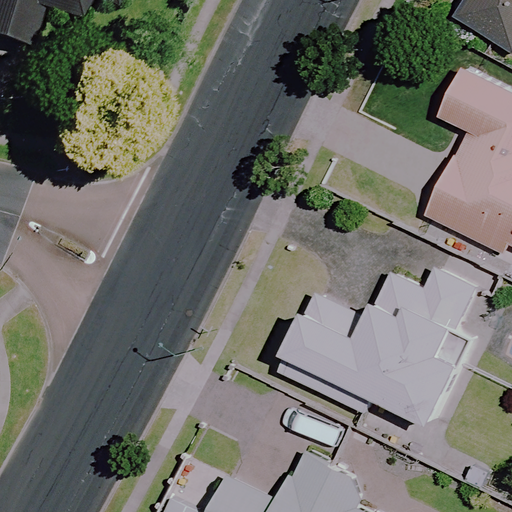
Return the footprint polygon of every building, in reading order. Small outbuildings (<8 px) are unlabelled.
[(0,0),(0,48),(15,57),(48,0),(50,0),(62,6),(65,0),(0,0)] [(511,0),(465,0),(455,16),(511,53),(511,0)] [(511,92),(465,69),(441,117),(469,131),(427,216),(511,257),(511,92)] [(476,289),(436,269),(425,291),(392,275),(370,321),(320,297),(291,356),(435,425),(477,336),(458,327),(476,289)] [(365,481),(301,451),(277,501),(191,460),(166,511),(359,511),(352,508),(365,481)]
